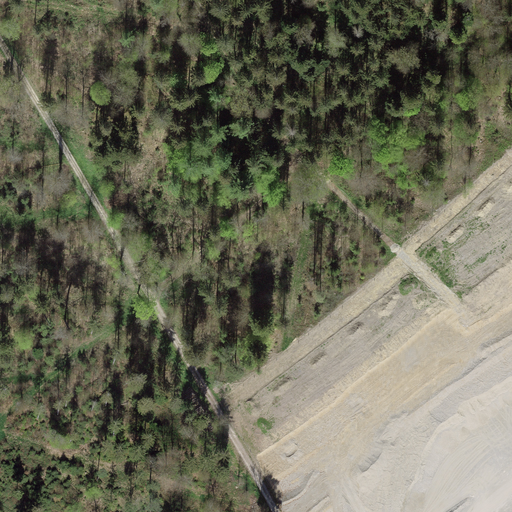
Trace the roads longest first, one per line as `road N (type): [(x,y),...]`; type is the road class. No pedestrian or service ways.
road 1 (track): [(275,511),(0,44)]
road 2 (track): [(428,276),(288,145),(193,0)]
